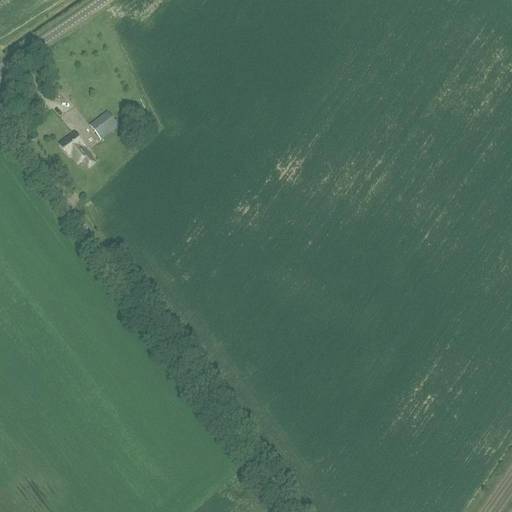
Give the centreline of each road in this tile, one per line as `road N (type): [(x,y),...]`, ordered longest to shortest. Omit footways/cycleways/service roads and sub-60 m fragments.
road 1 (unclassified): [(291,511),(0,112)]
road 2 (unclassified): [(0,71),(103,0)]
